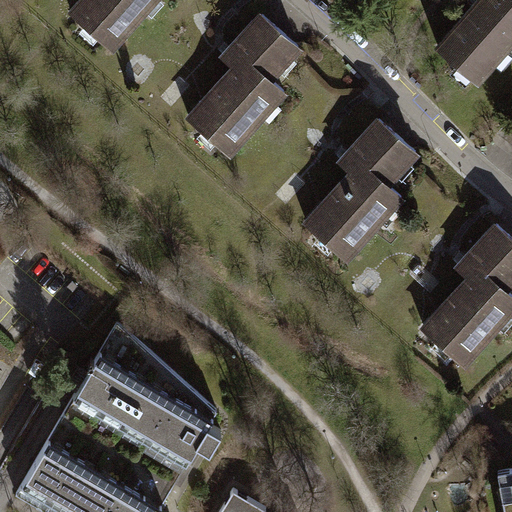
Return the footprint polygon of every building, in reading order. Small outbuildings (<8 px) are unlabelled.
[(77,0),(68,11),(108,46),(148,0),(77,0)] [(511,0),(472,0),(433,45),(472,79),(511,33),(511,0)] [(230,65),(185,116),(225,151),(280,90),(265,76),(294,44),(258,12),(219,55),(230,65)] [(511,108),(497,128),(511,139),(511,108)] [(348,170),(302,220),(342,256),(397,195),(383,181),(412,149),(376,117),(337,160),(348,170)] [(465,275),(420,325),(460,361),(511,302),(511,297),(500,287),(511,273),(511,238),(493,222),(454,265),(465,275)] [(113,319),(11,492),(45,511),(157,511),(154,509),(194,441),(206,448),(217,428),(205,422),(213,408),(113,319)] [(511,511),(511,465),(505,466),(508,481),(497,484),(501,511),(511,511)] [(263,511),(267,506),(234,487),(219,511),(263,511)]
